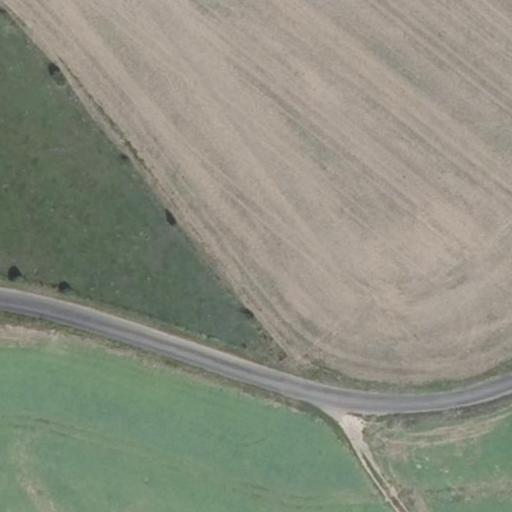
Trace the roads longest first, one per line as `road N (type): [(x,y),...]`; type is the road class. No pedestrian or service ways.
road 1 (unclassified): [(0,302),(346,401),(477,398),(511,385)]
road 2 (track): [(408,511),(359,443),(346,401)]
